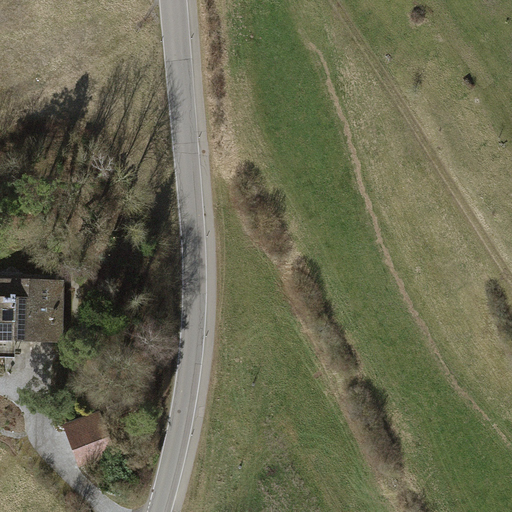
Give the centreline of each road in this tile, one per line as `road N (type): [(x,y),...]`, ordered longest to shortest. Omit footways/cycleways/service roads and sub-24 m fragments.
road 1 (tertiary): [(175,0),(196,274),(188,386),(160,511)]
road 2 (track): [(329,0),(511,281)]
